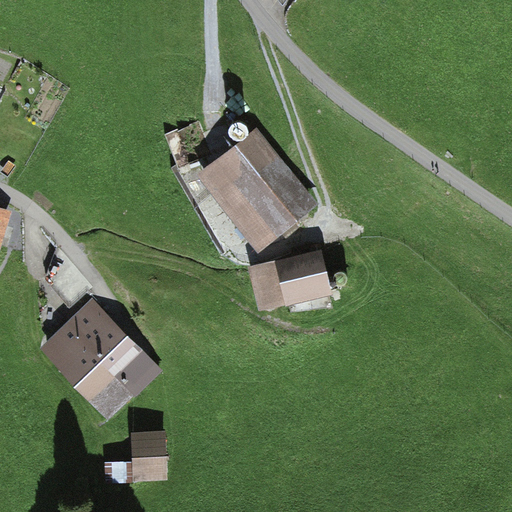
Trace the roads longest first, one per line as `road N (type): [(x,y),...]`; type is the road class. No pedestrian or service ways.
road 1 (residential): [(247,0),(345,102),(511,218)]
road 2 (residential): [(0,188),(30,207),(94,277)]
